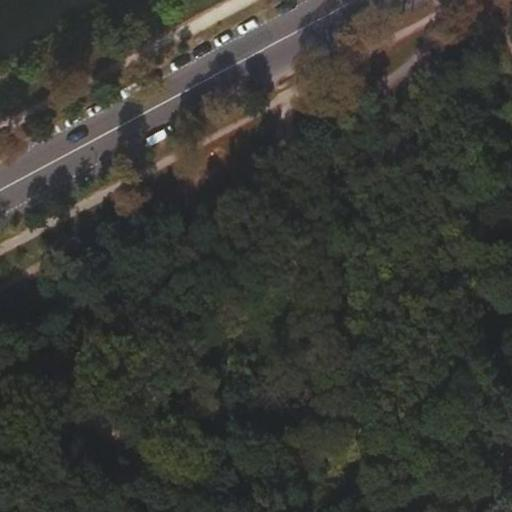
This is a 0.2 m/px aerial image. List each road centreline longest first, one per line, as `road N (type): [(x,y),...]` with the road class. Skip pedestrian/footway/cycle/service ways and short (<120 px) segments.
road 1 (unknown): [(125,511),(212,336),(296,136)]
road 2 (primary): [(323,20),(0,192)]
road 3 (track): [(273,148),(247,169),(114,354),(55,397)]
road 4 (track): [(436,15),(432,39),(408,66),(273,148)]
road 5 (unknown): [(55,397),(44,448),(0,502)]
